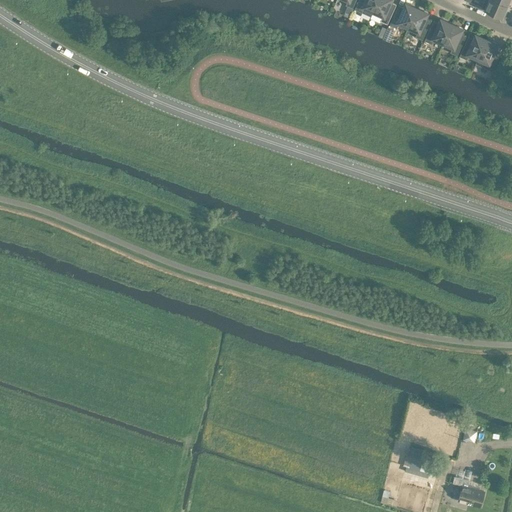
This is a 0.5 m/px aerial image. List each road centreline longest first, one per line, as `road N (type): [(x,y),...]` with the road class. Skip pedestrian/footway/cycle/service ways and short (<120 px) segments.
road 1 (primary): [(511,221),(143,97),(0,18)]
road 2 (unknown): [(511,353),(336,325),(172,275),(0,208)]
